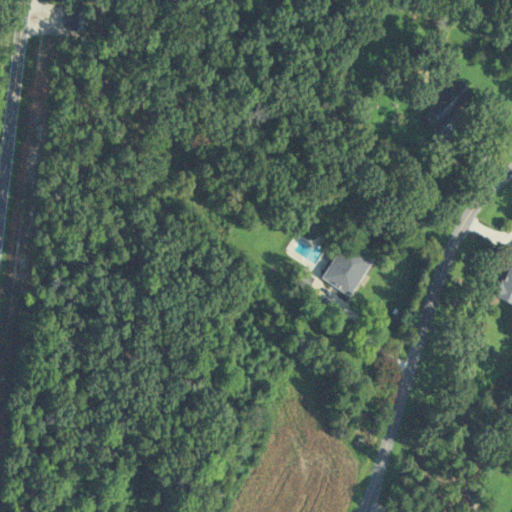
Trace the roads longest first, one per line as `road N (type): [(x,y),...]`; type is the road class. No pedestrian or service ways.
road 1 (tertiary): [(362,511),(461,224),(511,168)]
road 2 (tertiary): [(0,236),(26,0)]
